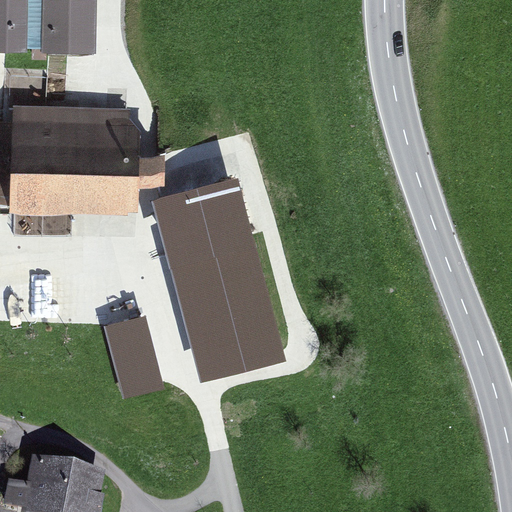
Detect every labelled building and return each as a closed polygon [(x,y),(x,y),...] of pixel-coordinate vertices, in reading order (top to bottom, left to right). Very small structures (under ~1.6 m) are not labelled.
[(100,0),(0,0),(0,60),(100,61),(100,0)] [(44,118),(0,117),(0,202),(128,204),(129,108),(44,107),(44,118)] [(210,371),(278,353),(233,178),(164,196),(210,371)] [(143,314),(111,321),(127,394),(160,386),(143,314)] [(99,478),(35,464),(30,488),(12,484),(7,505),(25,509),(24,511),(97,511),(100,498),(95,497),(99,478)]
